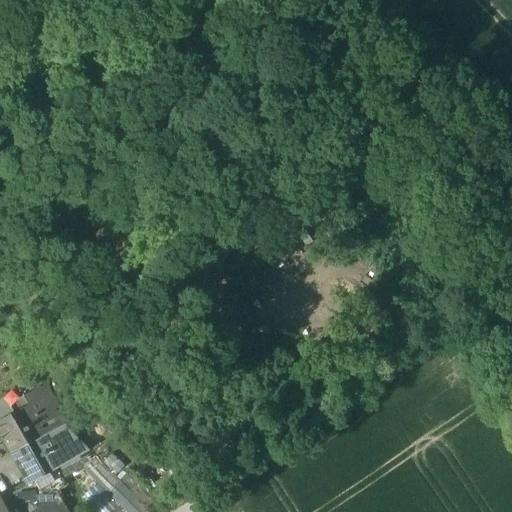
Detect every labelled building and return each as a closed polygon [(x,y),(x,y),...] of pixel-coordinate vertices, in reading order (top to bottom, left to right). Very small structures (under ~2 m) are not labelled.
[(243,298),(262,280),(251,268),(232,287),(243,298)] [(10,444),(15,452),(48,434),(64,425),(64,424),(53,412),(58,407),(46,385),(22,399),(25,406),(15,412),(0,420),(0,430),(8,445),(10,444)] [(0,399),(0,420),(15,412),(6,396),(0,399)] [(65,428),(64,425),(48,434),(65,464),(88,451),(65,428)] [(18,463),(29,483),(30,484),(57,468),(65,464),(48,434),(15,452),(20,462),(18,463)] [(84,469),(109,494),(121,482),(122,481),(118,476),(116,475),(104,463),(97,455),(84,469)] [(112,455),(104,463),(116,475),(124,467),(112,455)] [(67,486),(57,468),(30,484),(29,483),(25,485),(37,506),(27,511),(68,511),(57,491),(67,486)] [(122,481),(121,482),(147,508),(151,511),(152,511),(159,506),(123,471),(118,476),(122,481)] [(127,511),(142,511),(147,508),(121,482),(109,494),(127,511)] [(13,492),(24,511),(27,511),(37,506),(25,485),(13,492)] [(24,511),(13,492),(2,498),(9,511),(24,511)] [(0,496),(0,511),(9,511),(2,498),(1,496),(0,496)]
